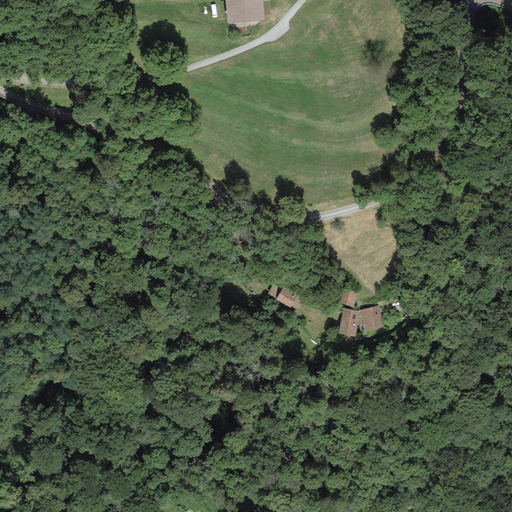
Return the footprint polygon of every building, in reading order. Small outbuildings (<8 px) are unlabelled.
[(225,0),(227,24),(265,20),(262,0),(225,0)] [(298,293),(284,285),(283,288),(274,282),(267,293),(276,299),(290,308),(291,306),(298,311),(304,301),(296,296),(298,293)] [(358,293),(344,289),(339,303),(353,307),(358,293)] [(359,310),(365,332),(383,328),(378,306),(359,310)] [(355,337),(359,312),(343,308),(338,334),(355,337)]
